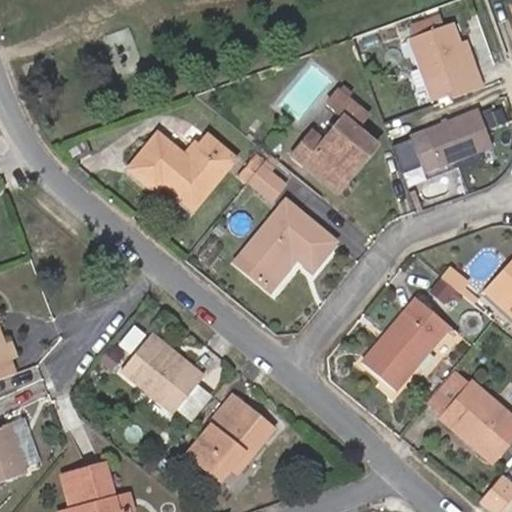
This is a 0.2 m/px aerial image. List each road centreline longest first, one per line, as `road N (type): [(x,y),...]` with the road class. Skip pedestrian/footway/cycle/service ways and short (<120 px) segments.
road 1 (residential): [(0,54),(30,141),(300,375)]
road 2 (residential): [(300,375),(417,229),(511,202)]
road 3 (residential): [(300,375),(458,511)]
road 4 (unknown): [(189,279),(65,410)]
